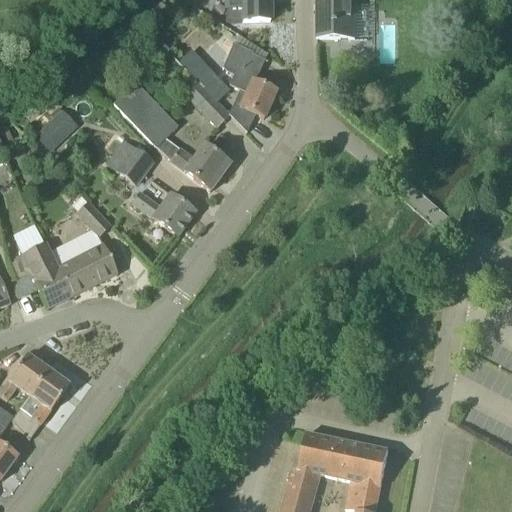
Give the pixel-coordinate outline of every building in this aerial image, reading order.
[(155,0),(152,0),(131,21),(142,32),(165,9),(155,0)] [(269,25),(268,0),(225,0),(226,24),(240,23),(240,25),(269,25)] [(316,0),(317,41),(319,41),(355,41),(354,0),(316,0)] [(239,111),(263,122),(275,96),(253,86),(264,62),(253,57),(253,56),(234,47),(222,73),(233,78),(228,88),(245,96),(239,111)] [(217,106),(227,95),(210,78),(200,88),(217,106)] [(216,131),(229,119),(217,106),(200,88),(198,85),(184,99),(216,131)] [(163,159),(170,166),(209,195),(220,180),(222,181),(228,173),(226,172),(229,169),(203,148),(192,163),(177,151),(176,153),(162,143),(168,137),(175,130),(134,87),(113,107),(163,159)] [(55,150),(75,131),(60,115),(40,134),(55,150)] [(0,145),(1,149),(2,151),(13,147),(6,127),(0,128),(0,145)] [(135,190),(152,168),(131,152),(114,175),(135,190)] [(159,211),(139,196),(131,207),(176,240),(194,216),(169,198),(159,211)] [(110,229),(87,206),(86,207),(80,201),(71,210),(76,215),(74,216),(98,241),(110,229)] [(480,213),(471,211),(469,222),(470,223),(477,224),(478,223),(480,213)] [(70,301),(52,263),(43,246),(21,257),(8,264),(16,285),(31,279),(47,313),(70,301)] [(117,278),(102,248),(58,270),(54,262),(52,263),(70,301),(117,278)] [(0,311),(8,308),(0,285),(0,311)] [(28,399),(46,374),(25,359),(0,394),(0,399),(6,404),(16,390),(28,399)] [(28,444),(68,390),(46,374),(28,399),(13,420),(10,424),(11,425),(28,444)] [(13,420),(0,411),(0,483),(17,460),(0,447),(0,440),(11,425),(10,424),(13,420)] [(297,477),(319,482),(349,488),(380,495),(388,454),(306,437),(298,472),(297,477)] [(376,511),(380,495),(349,488),(344,511),(310,511),(319,482),(297,477),(298,472),(294,471),(282,511),(376,511)]
